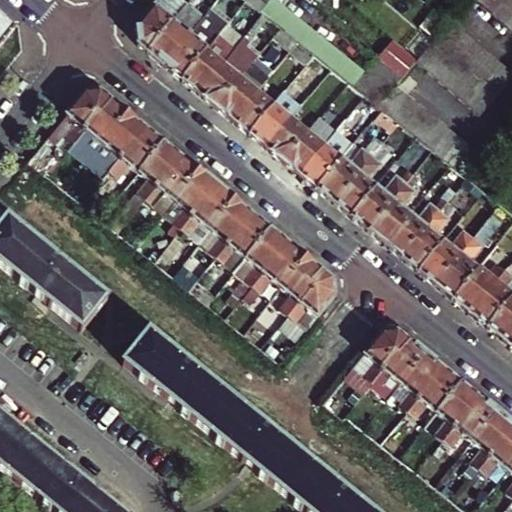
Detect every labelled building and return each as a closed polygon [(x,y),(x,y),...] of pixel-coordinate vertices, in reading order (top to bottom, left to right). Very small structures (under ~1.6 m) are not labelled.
[(148,54),(186,6),(179,0),(160,0),(137,30),(138,46),(148,54)] [(164,68),(181,81),(208,49),(199,42),(207,32),(204,29),(207,25),(210,28),(232,0),(218,0),(204,18),(164,68)] [(487,0),(483,5),(494,14),(505,0),(487,0)] [(511,0),(505,0),(494,14),(504,23),(511,13),(511,0)] [(187,5),(186,6),(148,54),(164,68),(204,18),(187,5)] [(0,45),(17,24),(0,9),(0,45)] [(273,38),(281,29),(264,15),(256,24),(273,38)] [(463,30),(453,22),(435,43),(445,51),(463,30)] [(273,38),(290,52),(298,42),(281,29),(273,38)] [(463,30),(445,51),(455,60),(473,39),(463,30)] [(483,47),(473,39),(455,60),(465,69),(483,47)] [(406,77),(419,58),(394,40),(380,58),(406,77)] [(445,51),(435,43),(417,63),(427,72),(445,51)] [(483,47),(465,69),(476,78),(494,56),(483,47)] [(199,95),(225,63),(208,49),(181,81),(199,95)] [(236,50),(225,63),(199,95),(216,109),(253,64),(236,50)] [(445,51),(427,72),(438,81),(455,60),(445,51)] [(504,65),(494,56),(476,78),(486,87),(504,65)] [(395,87),(401,80),(374,58),(351,86),(378,108),(379,107),(395,87)] [(465,69),(455,60),(438,81),(448,89),(465,69)] [(232,123),(258,91),(270,77),(253,64),(216,109),(232,123)] [(511,72),(504,65),(486,87),(497,96),(511,77),(511,72)] [(458,98),(476,78),(465,69),(448,89),(458,98)] [(458,98),(469,107),(486,87),(476,78),(458,98)] [(267,99),(258,91),(232,123),(250,136),(287,92),(281,87),(277,91),(275,90),(267,99)] [(395,87),(379,107),(390,116),(406,96),(395,87)] [(497,96),(486,87),(469,107),(479,116),(497,96)] [(74,145),(111,101),(100,92),(85,94),(66,117),(76,124),(65,138),(74,145)] [(250,136),(266,150),(291,118),(284,112),(291,103),(289,101),(293,96),(287,92),(250,136)] [(417,105),(406,96),(390,116),(400,124),(417,105)] [(128,115),(111,101),(74,145),(69,151),(86,165),(128,115)] [(400,124),(411,133),(427,114),(417,105),(400,124)] [(427,114),(411,133),(422,142),(438,122),(427,114)] [(109,175),(146,130),(128,115),(86,165),(105,181),(109,175)] [(291,118),(266,150),(283,163),(309,132),(291,118)] [(320,119),(309,132),(283,163),(300,177),(336,131),(320,119)] [(438,122),(422,142),(432,150),(449,131),(438,122)] [(130,169),(138,176),(164,144),(146,130),(109,175),(119,183),(130,169)] [(353,145),(336,131),(300,177),(316,190),(342,158),(353,145)] [(459,140),(449,131),(432,150),(443,159),(459,140)] [(157,189),(181,158),(164,144),(138,176),(148,183),(110,230),(119,237),(145,204),(157,189)] [(335,206),(373,158),(366,153),(361,152),(351,164),(342,158),(316,190),(335,206)] [(199,172),(181,158),(157,189),(145,204),(153,211),(164,197),(173,204),(199,172)] [(335,206),(351,219),(377,186),(369,180),(379,168),(378,163),(373,158),(335,206)] [(180,233),(217,187),(199,172),(173,204),(183,212),(172,226),(180,233)] [(377,186),(351,219),(368,232),(413,176),(408,172),(401,180),(393,180),(383,192),(377,186)] [(368,232),(385,246),(411,214),(404,208),(413,196),(413,191),(411,189),(418,180),(413,176),(368,232)] [(198,247),(209,234),(235,202),(217,187),(180,233),(198,247)] [(401,259),(446,203),(442,199),(435,207),(427,207),(417,219),(411,214),(385,246),(401,259)] [(206,254),(215,262),(253,216),(235,202),(209,234),(217,240),(206,254)] [(451,207),(446,203),(401,259),(418,273),(444,241),(437,235),(447,224),(445,215),(451,207)] [(183,212),(173,204),(162,218),(172,226),(183,212)] [(493,214),(481,229),(435,286),(453,301),(479,269),(471,262),(503,222),(493,214)] [(253,216),(215,262),(233,276),(245,262),(271,230),(253,216)] [(0,267),(41,300),(81,332),(106,302),(7,221),(0,229),(0,267)] [(444,241),(418,273),(435,286),(481,229),(476,225),(469,234),(468,233),(463,235),(452,247),(444,241)] [(242,284),(251,290),(288,244),(271,230),(245,262),(254,270),(242,284)] [(270,282),(280,290),(306,259),(288,244),(251,290),(258,297),(270,282)] [(279,313),(287,319),(324,273),(306,259),(280,290),(290,298),(279,313)] [(470,314),(505,270),(498,263),(487,276),(479,269),(453,301),(470,314)] [(511,279),(511,274),(505,270),(470,314),(486,328),(511,296),(511,295),(504,290),(511,279)] [(306,311),(317,320),(335,297),(333,281),(324,273),(287,319),(295,326),(306,311)] [(511,296),(486,328),(505,342),(511,333),(511,296)] [(372,386),(408,341),(397,332),(383,334),(364,357),(374,366),(367,376),(369,378),(366,382),(372,386)] [(367,511),(148,336),(123,367),(158,395),(248,467),(303,511),(367,511)] [(400,387),(426,355),(408,341),(372,386),(378,391),(381,388),(382,389),(391,379),(400,387)] [(407,415),(443,370),(426,355),(400,387),(410,395),(402,405),(405,407),(401,411),(407,415)] [(374,366),(364,357),(352,371),(366,382),(369,378),(367,376),(374,366)] [(427,408),(436,416),(443,409),(462,385),(443,370),(407,415),(413,420),(417,416),(419,418),(427,408)] [(389,401),(400,387),(391,379),(382,389),(381,388),(378,391),(389,401)] [(443,409),(436,416),(446,424),(438,433),(441,435),(437,439),(442,444),(479,398),(462,385),(443,409)] [(497,413),(479,398),(442,444),(448,449),(452,444),(454,446),(462,437),(472,445),(497,413)] [(338,401),(332,408),(345,419),(352,412),(338,401)] [(511,424),(497,413),(472,445),(481,452),(474,462),(476,464),(472,468),(478,472),(511,429),(511,424)] [(0,470),(52,511),(116,511),(87,488),(90,484),(83,478),(76,472),(72,477),(0,418),(0,470)] [(507,473),(511,466),(511,429),(478,472),(484,477),(487,473),(489,475),(497,465),(507,473)] [(487,473),(484,477),(496,487),(507,473),(497,465),(489,475),(487,473)]
